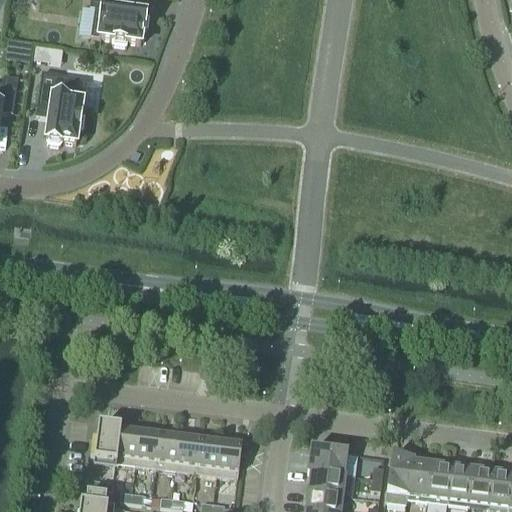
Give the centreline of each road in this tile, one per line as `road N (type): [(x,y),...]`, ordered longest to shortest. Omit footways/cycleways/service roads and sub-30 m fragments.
road 1 (secondary): [(117,285),(333,330),(452,334)]
road 2 (secondary): [(452,334),(298,299),(117,285)]
road 3 (residential): [(0,186),(92,181),(143,133),(171,74),(191,0)]
road 4 (residential): [(511,445),(283,417)]
road 5 (residential): [(283,417),(61,390)]
road 6 (residential): [(47,511),(61,390)]
